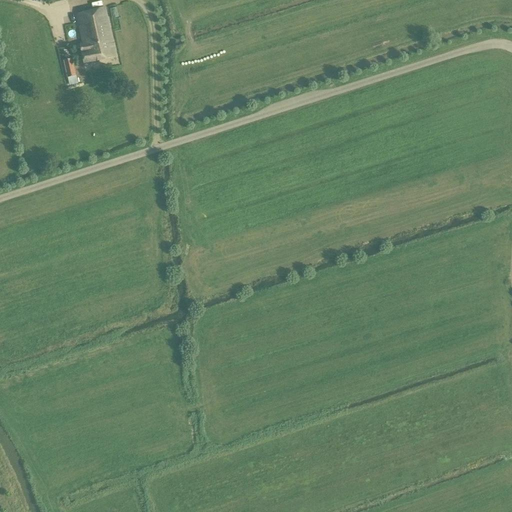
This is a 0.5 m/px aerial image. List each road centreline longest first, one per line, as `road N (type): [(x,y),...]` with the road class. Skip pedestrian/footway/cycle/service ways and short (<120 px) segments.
road 1 (unclassified): [(0,199),(492,43),(511,45)]
road 2 (track): [(157,147),(152,35),(139,0)]
